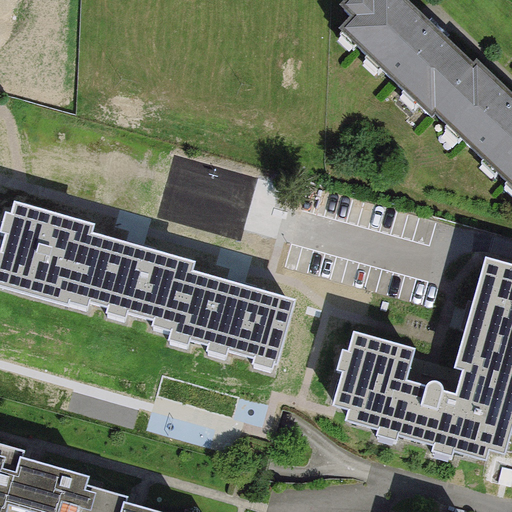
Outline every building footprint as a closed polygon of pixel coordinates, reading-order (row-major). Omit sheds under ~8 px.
[(361,20),(347,36),(436,117),(440,113),(481,68),(405,0),(359,0),(350,10),(361,20)] [(511,90),(484,65),(481,68),(440,113),(511,179),(511,90)] [(0,281),(3,282),(0,292),(0,295),(96,323),(99,314),(117,319),(115,327),(132,332),(135,324),(165,332),(164,336),(206,348),(205,351),(222,356),(224,351),(254,359),(252,365),(270,370),(272,364),(276,365),(294,302),(252,290),(249,298),(206,286),(208,277),(161,263),(158,273),(134,266),(137,257),(101,247),(104,237),(17,213),(14,223),(6,220),(0,241),(7,244),(2,261),(0,260),(0,281)] [(414,349),(353,332),(347,354),(340,352),(335,371),(341,373),(331,406),(348,410),(346,420),(380,429),(378,436),(396,441),(398,435),(435,446),(434,452),(441,454),(440,459),(461,465),(463,458),(495,467),(498,456),(511,459),(511,265),(486,258),(474,300),(483,302),(476,328),(467,326),(456,367),(463,369),(455,396),(441,392),(442,386),(439,383),(433,381),(429,382),(425,387),(405,381),(414,349)] [(0,511),(116,511),(118,507),(120,501),(29,475),(31,468),(0,458),(0,511)]
